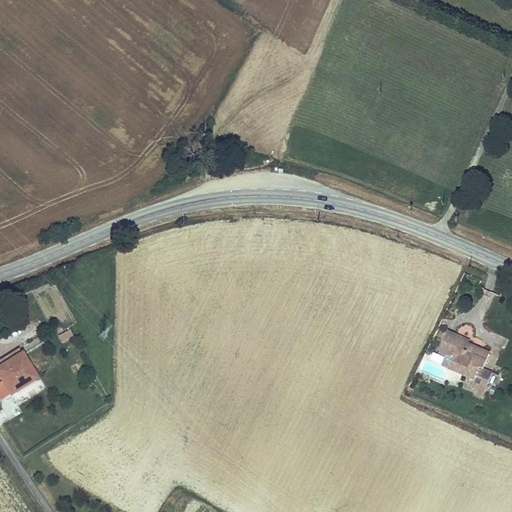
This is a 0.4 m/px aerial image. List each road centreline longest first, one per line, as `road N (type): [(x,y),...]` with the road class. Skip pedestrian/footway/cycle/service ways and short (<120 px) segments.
road 1 (tertiary): [(511,268),(385,216),(253,195),(152,213),(0,275)]
road 2 (track): [(334,0),(277,130),(265,141),(210,139),(202,155),(211,198)]
